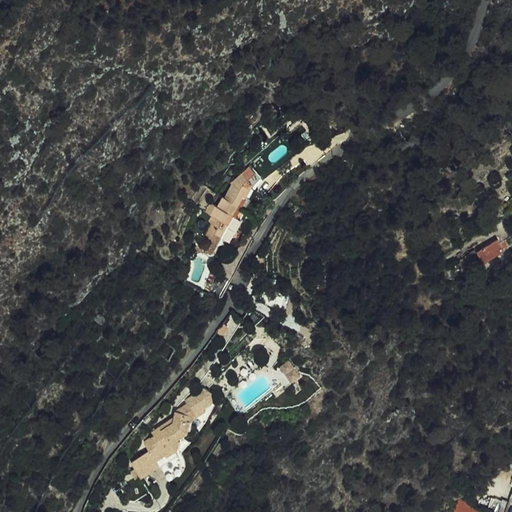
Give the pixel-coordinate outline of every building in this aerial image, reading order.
[(240,200),(244,203),(256,183),(254,182),(264,173),(254,162),(251,159),(231,177),(232,179),(225,190),(240,200)] [(197,227),(207,234),(212,226),(218,230),(223,223),(220,221),(224,215),(227,217),(232,209),(234,210),(240,200),(225,190),(221,188),(215,197),(207,192),(201,201),(208,205),(204,211),(206,213),(197,227)] [(216,247),(244,203),(240,200),(234,210),(232,209),(227,217),(224,215),(220,221),(223,223),(218,230),(212,226),(207,234),(216,239),(213,244),(216,247)] [(501,246),(495,239),(482,248),(488,255),(501,246)] [(269,375),(279,387),(296,375),(285,362),(269,375)] [(143,477),(161,465),(157,459),(166,452),(168,454),(176,448),(178,447),(180,438),(179,437),(189,430),(191,419),(206,408),(205,406),(213,401),(212,392),(204,389),(187,400),(189,403),(177,411),(176,418),(153,433),(155,436),(145,443),(152,452),(133,464),(143,477)] [(157,459),(161,465),(162,466),(180,453),(176,448),(168,454),(166,452),(157,459)]
